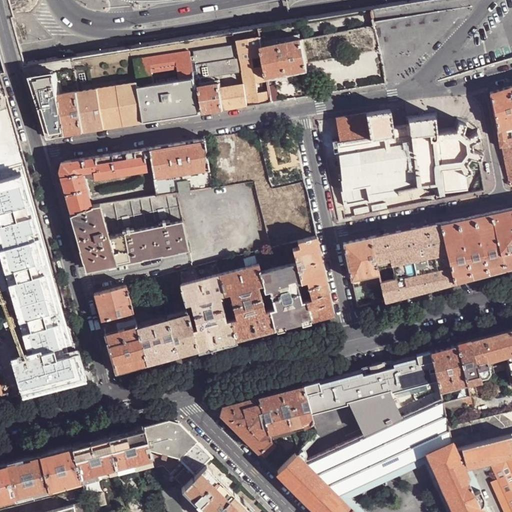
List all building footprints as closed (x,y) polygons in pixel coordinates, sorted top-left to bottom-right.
[(263,103),(272,102),(268,79),(262,46),(260,36),(238,39),(239,43),(243,71),(244,79),(248,106),(263,103)] [(302,38),(262,46),(268,79),(308,72),(306,62),(306,61),(302,38)] [(239,43),(194,50),(195,54),(199,78),(243,71),(239,43)] [(191,50),(135,59),(139,86),(196,78),(196,79),(199,78),(195,54),(192,55),(191,50)] [(36,75),(33,78),(42,107),(62,104),(61,93),(57,71),(36,75)] [(178,117),(201,113),(196,79),(196,78),(139,86),(145,122),(178,117)] [(220,83),(224,109),(237,107),(248,106),(244,79),(220,83)] [(138,81),(78,90),(85,131),(145,122),(139,86),(138,81)] [(201,85),(205,113),(217,111),(224,109),(220,83),(220,82),(201,85)] [(495,90),(490,91),(490,93),(497,130),(511,125),(511,103),(509,86),(495,90)] [(74,133),(85,131),(78,90),(61,93),(62,104),(67,135),(74,133)] [(0,156),(23,150),(6,94),(0,95),(0,156)] [(62,104),(42,107),(49,132),(55,136),(60,136),(67,135),(62,104)] [(400,190),(433,183),(437,199),(444,198),(444,194),(467,190),(464,174),(471,170),(467,162),(469,158),(479,160),(481,160),(484,151),(474,148),(473,143),(483,138),(477,128),(467,133),(465,130),(469,120),(456,116),(453,126),(438,129),(437,112),(405,116),(406,124),(393,126),(390,108),(336,117),(339,140),(337,141),(338,153),(338,156),(340,173),(340,176),(342,188),(339,188),(343,205),(401,193),(400,190)] [(511,125),(497,130),(500,147),(502,147),(502,146),(511,145),(511,125)] [(174,143),(149,147),(150,154),(154,177),(210,169),(205,138),(188,141),(174,143)] [(511,145),(502,146),(502,147),(510,184),(511,183),(511,145)] [(69,202),(89,194),(83,173),(93,172),(94,176),(147,167),(145,155),(150,154),(149,147),(133,150),(108,153),(83,157),(64,160),(60,174),(69,202)] [(210,169),(154,177),(157,195),(177,192),(213,186),(210,169)] [(24,175),(0,181),(0,245),(2,245),(4,251),(0,252),(0,255),(7,278),(13,276),(15,284),(7,287),(19,327),(28,324),(32,336),(26,338),(32,358),(13,363),(21,392),(81,375),(24,175)] [(157,195),(101,204),(109,235),(183,219),(177,192),(157,195)] [(89,194),(69,202),(72,212),(72,213),(92,205),(89,194)] [(86,264),(87,268),(89,268),(189,247),(183,219),(109,235),(101,204),(92,205),(72,213),(86,264)] [(511,206),(487,211),(440,221),(455,282),(467,278),(496,271),(511,266),(511,206)] [(455,282),(440,221),(384,233),(385,238),(380,239),(379,234),(370,236),(381,282),(386,300),(398,297),(437,286),(455,282)] [(321,258),(316,235),(299,240),(300,245),(294,247),(297,261),(304,287),(326,281),(321,258)] [(359,238),(343,241),(352,278),(364,275),(366,285),(381,282),(370,236),(359,238)] [(304,321),(313,319),(304,287),(297,261),(261,270),(276,328),(304,321)] [(220,273),(237,338),(258,333),(276,328),(261,270),(259,263),(220,273)] [(220,343),(237,338),(220,273),(182,283),(187,303),(191,302),(198,326),(193,327),(199,348),(220,343)] [(304,287),(313,319),(325,316),(334,313),(326,281),(304,287)] [(95,293),(102,319),(134,310),(127,285),(95,293)] [(134,310),(102,319),(106,333),(138,324),(134,310)] [(190,351),(199,348),(193,327),(189,311),(168,316),(178,354),(190,351)] [(165,358),(178,354),(168,316),(138,324),(148,362),(165,358)] [(138,324),(106,333),(116,370),(132,366),(148,362),(138,324)] [(511,329),(481,338),(458,344),(467,380),(467,383),(475,381),(481,380),(482,379),(481,377),(488,375),(490,371),(489,366),(509,361),(511,373),(511,329)] [(430,351),(431,352),(440,387),(448,385),(458,382),(467,380),(458,344),(445,347),(430,351)] [(471,396),(478,394),(475,381),(467,383),(467,385),(470,395),(470,396),(471,396)] [(292,386),(281,390),(284,401),(287,400),(291,412),(288,413),(291,425),(303,422),(304,426),(314,420),(303,383),(292,386)] [(470,395),(467,385),(459,387),(461,398),(462,397),(470,395)] [(19,395),(17,388),(7,391),(9,397),(19,395)] [(270,392),(259,395),(269,431),(291,425),(288,413),(285,414),(282,402),(284,401),(281,390),(270,392)] [(365,433),(401,417),(388,391),(381,393),(352,400),(353,405),(352,406),(356,414),(365,433)] [(241,400),(223,404),(220,412),(259,451),(271,440),(271,439),(271,438),(269,431),(259,395),(241,400)] [(464,405),(472,403),(471,396),(470,396),(470,395),(462,397),(464,405)] [(445,409),(464,405),(462,397),(461,398),(443,402),(445,409)] [(428,453),(452,443),(449,427),(445,409),(443,402),(442,398),(432,403),(401,417),(365,433),(352,439),(304,460),(338,494),(425,456),(428,453)] [(462,436),(511,423),(511,410),(449,427),(452,443),(454,448),(470,444),(462,436)] [(144,424),(150,446),(153,447),(180,455),(180,458),(194,472),(212,455),(179,421),(168,418),(144,424)] [(293,432),(305,429),(304,426),(303,422),(291,425),(293,432)] [(109,434),(117,464),(134,460),(152,455),(151,450),(150,446),(144,424),(109,434)] [(293,432),(291,425),(269,431),(271,438),(293,432)] [(511,433),(470,444),(454,448),(462,465),(469,463),(489,458),(511,452),(511,433)] [(73,443),(81,474),(98,469),(117,464),(109,434),(73,443)] [(276,445),(271,440),(259,451),(264,456),(276,445)] [(40,452),(49,484),(63,480),(68,479),(82,475),(81,474),(73,443),(40,452)] [(452,443),(428,453),(455,511),(356,511),(353,508),(352,509),(346,502),(338,494),(304,460),(296,452),(287,460),(277,469),(319,511),(483,511),(476,495),(469,480),(462,465),(454,448),(452,443)] [(154,449),(152,450),(156,464),(164,462),(184,482),(194,472),(180,458),(180,455),(153,447),(154,449)] [(6,460),(15,493),(30,489),(34,488),(49,484),(40,452),(6,460)] [(511,452),(489,458),(499,478),(511,507),(511,452)] [(425,456),(428,465),(429,466),(450,511),(455,511),(428,453),(425,456)] [(428,465),(425,456),(338,494),(346,502),(352,499),(428,465)] [(0,462),(0,496),(1,496),(15,493),(6,460),(0,462)] [(194,472),(182,484),(195,496),(210,511),(211,511),(234,490),(205,462),(194,472)] [(475,477),(469,463),(462,465),(469,480),(475,477)] [(100,475),(118,470),(117,467),(117,464),(98,469),(100,475)] [(98,469),(81,474),(82,475),(82,478),(83,480),(100,475),(98,469)] [(482,492),(475,477),(469,480),(476,495),(482,492)] [(505,511),(511,511),(511,507),(499,478),(492,482),(505,511)] [(91,511),(91,510),(84,484),(52,493),(18,501),(0,506),(0,511),(91,511)] [(182,511),(174,485),(161,488),(167,511),(182,511)] [(254,511),(234,490),(211,511),(254,511)] [(484,511),(491,509),(482,492),(476,495),(483,511),(484,511)] [(206,511),(210,511),(195,496),(193,498),(206,511)] [(364,511),(352,499),(346,502),(352,509),(353,508),(356,511),(364,511)]
